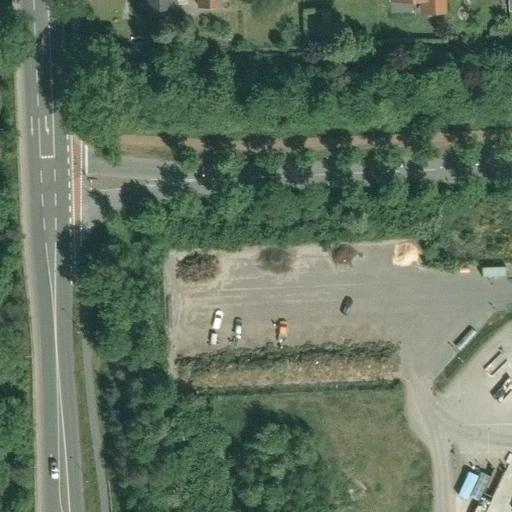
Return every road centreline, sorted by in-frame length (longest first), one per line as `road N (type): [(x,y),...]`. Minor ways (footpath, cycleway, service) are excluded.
road 1 (tertiary): [(60,511),(46,225)]
road 2 (residential): [(46,225),(178,189),(317,177)]
road 3 (residential): [(317,177),(162,174),(43,158)]
road 4 (residential): [(317,177),(511,167)]
road 5 (tertiary): [(43,158),(39,0)]
